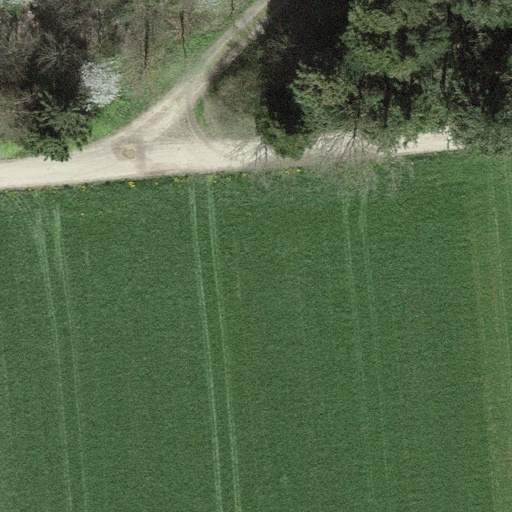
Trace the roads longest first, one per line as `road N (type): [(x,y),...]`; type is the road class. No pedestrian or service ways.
road 1 (track): [(511,141),(0,178)]
road 2 (track): [(288,0),(116,170)]
